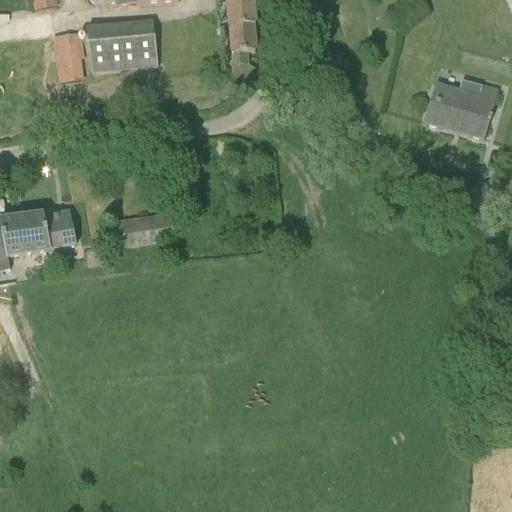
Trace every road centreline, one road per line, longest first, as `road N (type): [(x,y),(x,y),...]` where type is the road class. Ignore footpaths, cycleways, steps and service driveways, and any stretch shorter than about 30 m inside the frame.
road 1 (unclassified): [(0,155),(235,118),(270,75),(273,0)]
road 2 (unclassified): [(511,204),(434,187),(365,139),(329,78),(304,0)]
